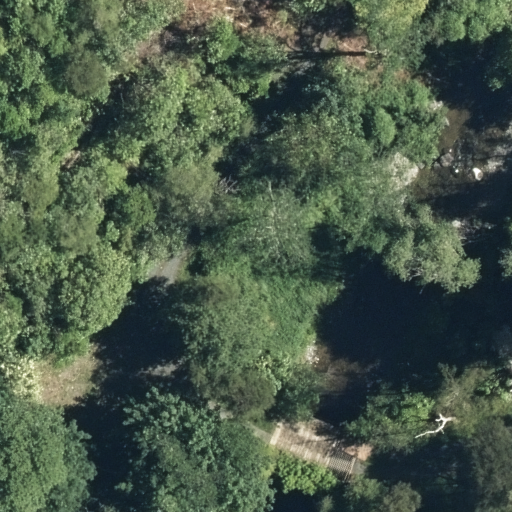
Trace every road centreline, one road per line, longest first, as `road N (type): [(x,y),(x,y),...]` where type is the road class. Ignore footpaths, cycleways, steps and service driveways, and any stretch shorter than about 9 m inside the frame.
road 1 (unclassified): [(134,384),(249,140),(370,0)]
road 2 (track): [(0,414),(42,360),(93,354),(134,384)]
road 3 (track): [(79,511),(134,384)]
